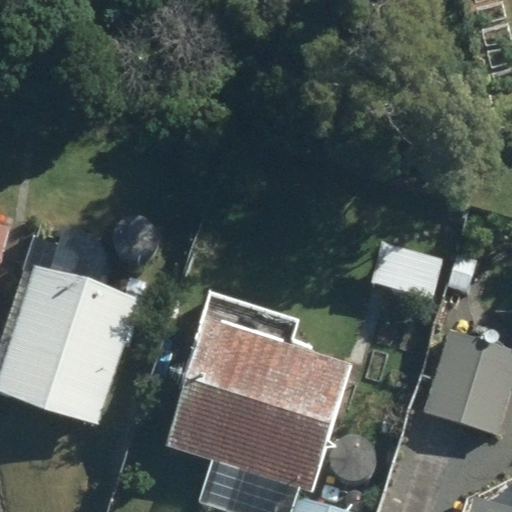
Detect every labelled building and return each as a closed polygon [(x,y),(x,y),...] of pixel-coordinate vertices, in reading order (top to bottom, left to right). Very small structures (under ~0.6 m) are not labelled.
[(467,240),(496,251),(503,233),(474,222),(467,240)] [(397,235),(384,303),(432,312),(442,267),(426,264),(430,242),(397,235)] [(0,414),(98,444),(135,322),(98,310),(110,275),(60,261),(49,295),(30,290),(0,388),(0,414)] [(164,470),(309,511),(345,385),(200,344),(164,470)] [(511,365),(449,347),(427,424),(511,450),(511,365)] [(396,411),(366,402),(359,425),(389,435),(396,411)]
